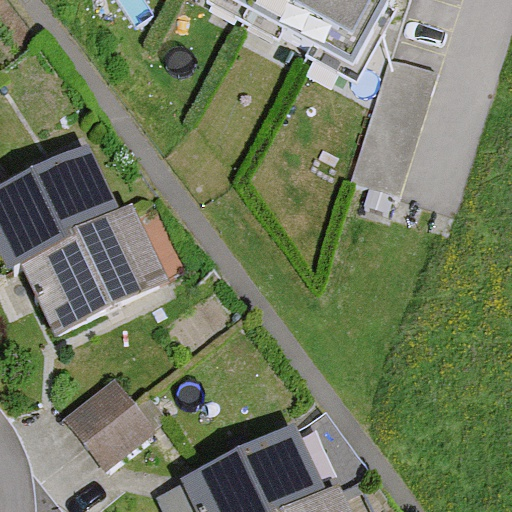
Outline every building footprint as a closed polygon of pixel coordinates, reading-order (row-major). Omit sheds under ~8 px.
[(380,0),(202,0),(343,72),(380,0)] [(356,180),(403,194),(439,72),(392,58),(356,180)] [(126,234),(101,173),(0,213),(0,259),(16,299),(33,292),(57,353),(179,304),(147,225),(126,234)] [(158,442),(114,391),(65,434),(108,484),(158,442)] [(338,511),(311,446),(186,496),(187,500),(159,511),(350,511),(348,507),(338,511)]
